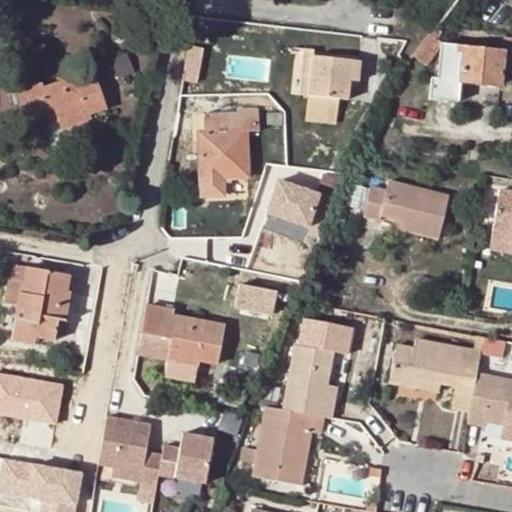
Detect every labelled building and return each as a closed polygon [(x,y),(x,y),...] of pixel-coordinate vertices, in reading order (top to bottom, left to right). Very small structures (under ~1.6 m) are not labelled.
[(424,64),(439,43),(428,37),(413,58),(424,64)] [(505,51),(502,86),(511,86),(511,39),(506,39),(505,51)] [(459,82),(502,86),(505,51),(441,46),(438,80),(431,80),(430,99),(457,102),(459,82)] [(362,62),(312,57),(308,96),(338,100),(346,101),(348,90),(348,82),(360,83),(362,62)] [(87,122),(91,121),(90,116),(105,110),(92,71),(42,88),(41,83),(35,85),(28,64),(1,73),(9,97),(16,95),(25,121),(42,115),(53,111),(57,123),(60,131),(63,131),(87,122)] [(359,91),(360,83),(348,82),(348,90),(359,91)] [(308,96),(305,121),(335,125),(338,100),(308,96)] [(53,111),(42,115),(46,127),(57,123),(53,111)] [(226,197),(225,181),(246,181),(245,133),(258,133),(257,111),(238,111),(238,115),(204,116),(204,132),(197,132),(200,198),(226,197)] [(284,131),(283,118),(269,118),(268,131),(284,131)] [(67,143),(91,134),(87,122),(63,131),(67,143)] [(335,147),(327,170),(336,174),(345,150),(335,147)] [(387,195),(374,191),(365,218),(382,223),(383,218),(399,223),(407,226),(405,232),(439,242),(451,202),(391,184),(387,195)] [(511,194),(499,192),(490,241),(511,243),(511,194)] [(405,232),(407,226),(399,223),(397,230),(405,232)] [(488,250),(511,254),(511,243),(490,241),(488,250)] [(3,304),(18,307),(11,342),(33,347),(35,339),(53,343),(58,322),(64,323),(70,293),(67,292),(70,277),(12,265),(3,304)] [(64,323),(76,326),(82,295),(78,294),(81,280),(70,277),(67,292),(70,293),(64,323)] [(242,307),(282,315),(287,288),(247,280),(242,307)] [(142,336),(159,339),(171,341),(169,355),(169,359),(197,364),(217,367),(224,326),(173,318),(174,310),(146,306),(142,336)] [(100,356),(103,341),(88,339),(86,354),(100,356)] [(156,353),(169,355),(171,341),(159,339),(156,353)] [(422,383),(441,387),(456,390),(452,412),(469,415),(476,377),(483,341),(479,341),(476,355),(416,345),(415,352),(397,349),(389,387),(421,393),(422,383)] [(511,352),(496,351),(494,368),(511,370),(511,352)] [(330,393),(324,392),(325,382),(329,360),(291,353),(280,415),(321,422),(330,424),(333,408),(327,407),(330,393)] [(169,359),(165,380),(194,384),(197,364),(169,359)] [(69,390),(0,376),(0,416),(61,429),(69,390)] [(502,429),(509,430),(507,444),(511,444),(511,384),(476,377),(469,415),(467,426),(483,429),(484,425),(502,429)] [(337,384),(325,382),(324,392),(330,393),(327,407),(333,408),(337,384)] [(439,396),(441,387),(422,383),(421,393),(439,396)] [(221,388),(217,402),(241,409),(245,395),(221,388)] [(300,493),(305,462),(299,461),(303,437),(310,438),(318,439),(321,422),(280,415),(264,412),(257,460),(242,458),(240,471),(254,473),(253,484),(300,493)] [(109,419),(100,466),(115,469),(145,474),(143,484),(159,487),(160,477),(164,458),(148,455),(153,427),(109,419)] [(500,442),(507,444),(509,430),(502,429),(500,442)] [(166,448),(164,458),(160,477),(207,486),(216,441),(185,436),(182,451),(166,448)] [(303,437),(299,461),(305,462),(310,438),(303,437)] [(113,479),(143,484),(145,474),(115,469),(113,479)] [(373,469),(372,477),(383,478),(384,471),(373,469)]
